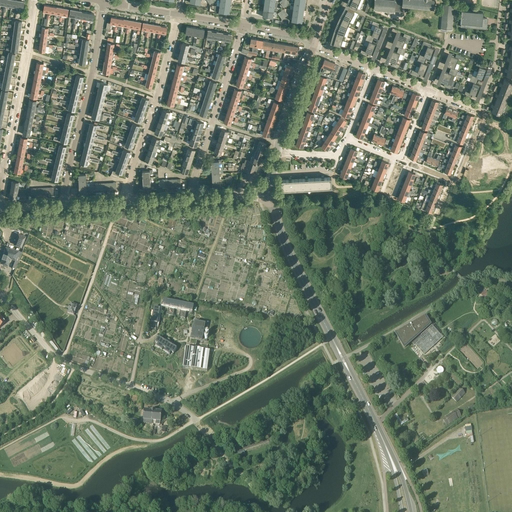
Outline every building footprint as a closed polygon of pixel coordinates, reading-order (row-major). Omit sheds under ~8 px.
[(386,10),(386,0),(374,0),(374,9),(386,10)] [(386,0),(386,10),(393,10),(399,11),(399,13),(402,13),(403,7),(402,7),(402,5),(405,5),(433,8),(434,0),(386,0)] [(219,11),(219,12),(220,12),(219,13),(222,13),(229,14),(230,8),(219,6),(215,5),(214,11),(219,11)] [(451,28),(453,8),(443,7),(442,16),(441,27),(446,27),(451,28)] [(345,8),(343,12),(351,17),(352,16),(353,14),(354,12),(345,8)] [(486,29),(487,23),(486,23),(487,18),(483,18),(483,12),(461,10),(460,23),(461,23),(460,27),(486,29)] [(263,11),(262,17),(269,17),(269,18),(271,19),(272,18),(273,18),(274,12),(263,11)] [(341,15),(340,17),(349,22),(350,20),(351,18),(351,17),(343,12),(341,15)] [(292,14),(291,21),(292,21),(293,22),(295,23),(295,22),(302,23),(303,16),(292,14)] [(111,17),(110,23),(107,22),(106,28),(110,29),(111,25),(113,26),(113,24),(116,24),(117,18),(111,17)] [(339,19),(338,22),(347,26),(348,25),(349,22),(340,17),(339,19)] [(373,21),(372,24),(371,24),(375,25),(373,30),(383,34),(385,29),(378,26),(380,23),(373,21)] [(337,26),(336,27),(345,31),(346,29),(347,26),(338,22),(338,23),(337,26)] [(344,35),(348,36),(352,28),(349,26),(344,35)] [(335,31),(334,32),(343,36),(345,32),(345,31),(336,27),(336,28),(335,31)] [(368,34),(366,37),(373,40),(374,37),(381,39),(383,34),(373,30),(371,35),(368,34)] [(333,36),(333,37),(342,40),(343,37),(343,36),(334,32),(333,36)] [(394,38),(394,39),(404,42),(406,38),(410,39),(411,36),(404,33),(403,36),(397,34),(395,39),(394,38)] [(373,40),(366,37),(365,40),(369,41),(367,46),(377,50),(376,50),(378,45),(372,42),(373,40)] [(404,42),(394,39),(395,39),(393,44),(399,46),(398,49),(405,52),(406,49),(402,47),(404,42)] [(422,44),(424,45),(425,45),(423,50),(425,51),(435,55),(435,54),(437,49),(431,47),(432,44),(424,41),(422,44)] [(297,54),(298,47),(292,46),(291,55),(290,58),(289,62),(294,63),(295,59),(292,59),(293,55),(293,53),(297,54)] [(377,50),(367,46),(365,51),(361,50),(360,53),(367,56),(368,53),(374,55),(376,50),(377,50)] [(181,49),(179,54),(189,57),(190,51),(188,50),(181,49)] [(388,54),(388,55),(398,58),(400,54),(403,55),(405,52),(398,49),(397,52),(390,50),(388,55),(388,54)] [(435,55),(425,51),(423,56),(420,54),(418,57),(425,60),(426,57),(433,60),(435,55)] [(463,60),(464,57),(456,54),(455,57),(449,54),(447,59),(446,59),(456,63),(458,58),(463,60)] [(398,58),(388,55),(386,60),(392,62),(391,65),(398,68),(399,65),(396,63),(398,58)] [(245,56),(243,62),(249,64),(250,64),(252,65),(253,62),(254,59),(251,58),(245,56)] [(2,57),(1,58),(5,59),(4,64),(6,64),(13,65),(14,59),(7,58),(6,57),(6,58),(2,57)] [(425,60),(418,57),(417,61),(421,62),(419,67),(429,71),(428,70),(430,65),(424,63),(425,60)] [(332,70),(335,63),(324,58),(321,65),(319,73),(323,75),(326,67),(332,70)] [(456,63),(446,59),(447,60),(445,64),(451,67),(450,70),(457,73),(458,69),(454,68),(456,63)] [(479,67),(477,72),(487,75),(489,70),(483,68),(484,65),(477,62),(476,65),(479,67)] [(409,72),(412,73),(412,74),(419,76),(420,73),(426,76),(428,71),(429,71),(419,67),(417,72),(410,69),(409,72)] [(208,68),(208,69),(207,71),(213,73),(212,76),(218,78),(220,73),(214,71),(214,70),(211,69),(209,69),(208,68)] [(450,79),(453,80),(455,75),(455,76),(457,73),(450,70),(449,73),(442,70),(441,75),(440,75),(450,79)] [(76,75),(75,80),(82,82),(83,76),(82,76),(83,73),(77,72),(76,75)] [(471,78),(477,81),(479,78),(485,80),(487,75),(487,76),(487,75),(477,72),(476,76),(472,75),(473,74),(469,73),(468,77),(471,78)] [(239,74),(238,79),(244,81),(246,81),(247,78),(251,79),(253,80),(254,78),(252,77),(249,76),(246,75),(239,73),(239,74)] [(451,85),(453,80),(450,79),(440,75),(440,76),(438,80),(445,83),(443,86),(450,89),(451,86),(452,85),(451,85)] [(476,84),(477,81),(471,78),(469,81),(470,81),(468,86),(471,87),(481,91),(482,86),(476,84)] [(237,80),(236,85),(242,87),(242,86),(245,87),(245,88),(248,88),(249,86),(246,85),(243,84),(244,82),(244,81),(238,79),(237,80)] [(510,94),(511,88),(511,82),(504,79),(502,83),(500,83),(499,85),(501,86),(500,90),(510,94)] [(82,82),(75,80),(72,80),(72,81),(71,81),(71,82),(74,83),(74,86),(81,88),(82,82)] [(398,87),(395,94),(401,96),(403,90),(398,87)] [(481,91),(471,87),(469,92),(465,91),(464,94),(471,97),(472,94),(478,96),(480,91),(481,92),(481,91)] [(235,88),(233,94),(239,96),(242,97),(243,94),(244,91),(241,91),(240,90),(235,88)] [(506,105),(510,94),(500,90),(498,94),(496,93),(494,96),(497,97),(495,101),(506,105)] [(142,97),(140,102),(147,105),(149,99),(142,97)] [(433,99),(430,105),(436,107),(441,109),(442,107),(437,104),(438,102),(433,99)] [(265,101),(263,104),(269,106),(272,107),(279,109),(280,104),(274,101),(273,104),(265,101)] [(501,116),(506,105),(495,101),(494,105),(491,104),(490,107),(493,108),(491,112),(501,116)] [(140,102),(138,108),(145,111),(147,105),(140,102)] [(436,107),(430,105),(428,110),(434,113),(438,114),(439,112),(435,110),(436,107)] [(450,115),(452,109),(446,107),(444,113),(442,117),(445,118),(447,114),(450,115)] [(138,108),(136,114),(143,116),(145,111),(138,108)] [(163,109),(161,115),(168,118),(170,112),(163,109)] [(412,111),(406,109),(404,114),(410,117),(412,111)] [(432,116),(434,113),(428,110),(426,116),(431,118),(436,120),(437,117),(432,116)] [(465,119),(471,121),(473,116),(468,113),(466,116),(462,115),(461,117),(465,119)] [(143,116),(136,114),(134,119),(141,122),(143,116)] [(161,115),(159,121),(166,123),(167,120),(171,121),(171,119),(168,118),(161,115)] [(401,122),(407,124),(409,119),(403,117),(402,120),(393,116),(392,118),(394,119),(397,120),(401,122)] [(431,118),(426,116),(423,122),(429,124),(434,126),(435,123),(430,121),(431,118)] [(341,117),(337,122),(343,125),(346,120),(341,117)] [(204,123),(194,120),(192,125),(195,126),(202,129),(204,123)] [(159,121),(156,127),(164,129),(166,123),(159,121)] [(337,122),(334,127),(339,130),(343,125),(337,122)] [(429,124),(423,122),(421,127),(427,129),(432,131),(433,129),(428,127),(429,124)] [(133,123),(131,129),(138,131),(140,125),(133,123)] [(194,129),(193,132),(200,134),(202,129),(195,126),(192,125),(191,128),(194,129)] [(164,129),(156,127),(154,132),(164,136),(165,132),(167,133),(168,130),(164,129)] [(262,129),(258,127),(258,128),(258,129),(264,131),(262,135),(269,137),(271,131),(264,129),(262,129)] [(334,127),(331,132),(336,135),(339,130),(334,127)] [(131,129),(129,134),(136,137),(138,131),(131,129)] [(426,132),(420,130),(418,135),(424,138),(424,137),(425,134),(430,136),(431,133),(426,132)] [(191,138),(198,140),(200,134),(193,132),(191,138)] [(331,132),(328,136),(333,140),(336,135),(331,132)] [(371,140),(377,142),(379,135),(374,133),(371,140)] [(129,134),(127,140),(133,142),(136,137),(129,134)] [(333,140),(328,136),(325,135),(322,140),(324,141),(330,145),(333,140)] [(379,135),(377,142),(382,144),(385,138),(379,135)] [(424,138),(418,135),(416,141),(422,143),(423,140),(427,142),(429,139),(424,137),(424,138)] [(153,137),(150,143),(158,145),(160,139),(153,137)] [(187,139),(190,140),(189,144),(196,146),(198,140),(191,138),(188,137),(187,139)] [(174,142),(164,138),(163,141),(170,143),(169,145),(172,146),(174,142)] [(133,142),(127,140),(125,146),(131,148),(133,142)] [(218,140),(216,146),(223,148),(224,143),(218,140)] [(260,141),(256,151),(263,153),(266,144),(260,141)] [(330,145),(324,141),(321,146),(326,150),(330,145)] [(426,145),(422,143),(416,141),(414,147),(420,149),(421,146),(425,147),(426,145)] [(451,142),(450,144),(454,145),(453,149),(459,152),(461,146),(455,143),(451,142)] [(148,148),(156,151),(157,148),(160,149),(161,146),(158,145),(150,143),(148,148)] [(420,149),(414,147),(412,152),(418,155),(418,154),(419,151),(423,153),(424,150),(420,149)] [(452,151),(451,154),(450,155),(456,157),(459,152),(453,149),(449,147),(448,150),(452,151)] [(148,148),(146,154),(154,156),(156,151),(148,148)] [(188,148),(186,153),(193,156),(195,150),(188,148)] [(351,148),(348,153),(355,156),(355,155),(358,157),(357,157),(360,158),(361,156),(358,155),(356,153),(357,150),(351,148)] [(123,149),(121,155),(128,157),(130,152),(123,149)] [(256,151),(254,156),(261,159),(263,153),(256,151)] [(427,155),(425,161),(431,163),(433,157),(430,156),(432,152),(429,151),(427,155)] [(186,153),(184,159),(191,162),(193,156),(186,153)] [(450,157),(448,160),(454,163),(456,157),(450,155),(451,154),(447,153),(446,155),(450,157)] [(154,156),(146,154),(144,160),(151,162),(154,156)] [(433,157),(431,163),(437,166),(439,160),(441,156),(438,155),(436,159),(433,157)] [(259,165),(261,159),(254,156),(253,156),(251,162),(259,165)] [(447,163),(446,165),(446,166),(452,168),(454,163),(448,160),(445,158),(444,161),(447,163)] [(184,159),(182,165),(189,167),(191,162),(184,159)] [(221,163),(221,159),(219,159),(219,161),(211,161),(212,168),(221,167),(219,167),(219,163),(221,163)] [(256,173),(259,165),(251,162),(246,160),(245,163),(246,164),(245,168),(251,171),(251,172),(256,173)] [(117,166),(124,169),(126,163),(119,161),(117,166)] [(173,170),(175,163),(169,161),(167,168),(173,170)] [(442,166),(445,168),(444,171),(450,174),(452,168),(446,166),(446,165),(443,164),(442,166)] [(122,174),(124,169),(117,166),(115,165),(114,166),(114,168),(116,169),(115,171),(113,170),(112,174),(119,176),(120,173),(122,174)] [(189,167),(182,165),(180,171),(187,173),(189,167)] [(371,172),(370,174),(373,175),(375,176),(381,179),(384,173),(378,171),(378,170),(373,169),(371,172)] [(408,171),(406,176),(412,179),(415,173),(408,171)] [(406,176),(404,182),(410,184),(412,179),(406,176)] [(331,177),(314,178),(315,187),(331,186),(331,177)] [(314,178),(298,179),(298,188),(315,187),(314,178)] [(298,179),(281,180),(282,189),(298,188),(298,179)] [(379,184),(373,182),(371,188),(377,190),(379,184)] [(404,182),(402,187),(408,190),(410,184),(404,182)] [(434,187),(440,190),(442,184),(436,182),(435,185),(431,183),(430,186),(434,187)] [(402,187),(400,193),(406,195),(408,190),(402,187)] [(421,208),(425,210),(431,212),(433,206),(427,204),(426,208),(422,206),(421,208)] [(26,236),(18,233),(14,244),(21,247),(26,236)] [(21,252),(6,246),(0,262),(8,265),(10,258),(18,261),(21,252)] [(75,311),(77,306),(71,304),(69,309),(67,314),(73,316),(75,311)] [(185,304),(183,311),(192,312),(193,306),(185,304)] [(426,315),(394,334),(404,350),(431,325),(426,315)] [(151,320),(150,329),(156,330),(158,321),(151,320)] [(194,322),(191,338),(202,340),(205,324),(194,322)] [(435,329),(432,326),(413,342),(424,355),(443,338),(439,334),(440,333),(436,328),(435,329)] [(158,338),(155,343),(157,345),(156,347),(161,350),(163,348),(165,349),(167,347),(164,345),(166,342),(158,338)] [(165,349),(164,352),(169,355),(171,353),(173,354),(176,349),(166,342),(164,345),(167,347),(165,349)] [(185,348),(182,368),(206,372),(209,351),(185,348)] [(144,375),(152,376),(154,363),(146,362),(144,375)] [(459,388),(451,398),(457,403),(465,394),(459,388)] [(457,409),(441,419),(446,426),(462,416),(457,409)] [(143,420),(152,421),(153,410),(151,410),(151,411),(144,410),(143,420)] [(153,410),(152,421),(155,421),(155,425),(160,425),(160,422),(161,412),(155,411),(155,410),(153,410)] [(161,433),(164,433),(167,434),(168,428),(170,430),(172,427),(168,424),(166,427),(167,428),(165,428),(166,427),(163,427),(161,433)] [(242,448),(243,453),(269,444),(268,440),(242,448)]
